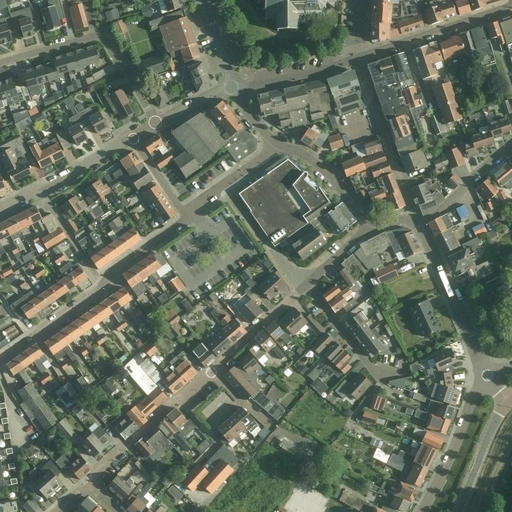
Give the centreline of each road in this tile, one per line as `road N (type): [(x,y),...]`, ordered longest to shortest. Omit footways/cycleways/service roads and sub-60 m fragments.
road 1 (residential): [(233,178),(0,359)]
road 2 (residential): [(0,63),(98,37),(154,123)]
road 3 (residential): [(0,212),(154,123)]
road 4 (residential): [(357,59),(410,221)]
road 5 (residential): [(177,399),(301,287)]
road 6 (residential): [(416,227),(486,376)]
road 7 (residential): [(357,59),(511,2)]
road 8 (residential): [(486,376),(420,511)]
road 9 (residential): [(231,90),(357,59)]
road 10 (residential): [(84,486),(177,399)]
road 11 (residential): [(416,227),(511,145)]
road 12 (residential): [(371,222),(328,176),(277,144)]
road 13 (secondary): [(459,511),(508,398)]
